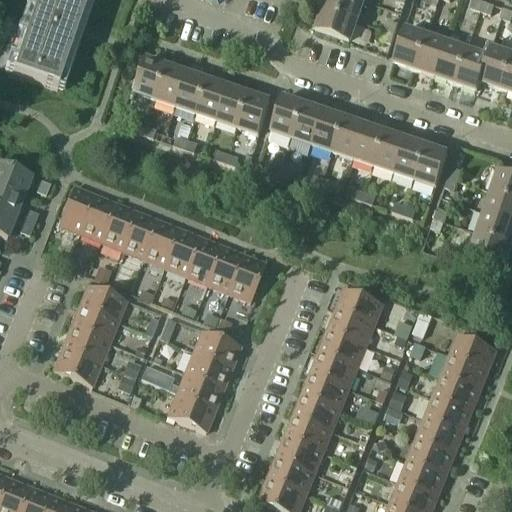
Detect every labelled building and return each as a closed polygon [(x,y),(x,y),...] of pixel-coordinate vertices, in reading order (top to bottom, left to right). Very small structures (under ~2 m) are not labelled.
[(38,0),(12,77),(56,92),(88,0),(38,0)] [(357,25),(364,5),(348,0),(327,0),(322,14),(357,25)] [(480,15),(483,6),(473,2),(470,11),(480,15)] [(491,19),(494,9),(483,6),(480,15),(491,19)] [(510,26),(511,20),(511,15),(503,12),(500,22),(510,26)] [(349,47),(357,25),(322,14),(315,35),(349,47)] [(394,39),(398,28),(388,25),(385,35),(394,39)] [(415,73),(426,39),(405,32),(393,66),(415,73)] [(391,48),(394,39),(385,35),(382,45),(391,48)] [(435,80),(447,46),(426,39),(415,73),(435,80)] [(456,88),(468,53),(447,46),(435,80),(456,88)] [(500,92),(511,59),(491,51),(488,60),(480,85),(500,92)] [(480,85),(488,60),(468,53),(456,88),(476,95),(480,85)] [(511,96),(511,58),(511,59),(500,92),(511,96)] [(155,105),(166,71),(145,63),(133,97),(155,105)] [(175,111),(187,78),(166,71),(155,105),(175,111)] [(195,118),(207,85),(187,78),(175,111),(195,118)] [(216,126),(227,92),(207,85),(195,118),(216,126)] [(236,132),(248,99),(227,92),(216,126),(236,132)] [(257,140),(269,106),(248,99),(236,132),(257,140)] [(291,142),(302,108),(281,101),(269,135),(291,142)] [(311,149),(323,115),(302,108),(291,142),(311,149)] [(332,156),(343,122),(323,115),(311,149),(332,156)] [(353,163),(365,129),(343,122),(332,156),(353,163)] [(142,140),(146,130),(135,126),(131,137),(142,140)] [(373,170),(385,136),(365,129),(353,163),(373,170)] [(153,144),(156,134),(146,130),(142,140),(153,144)] [(394,177),(405,143),(385,136),(373,170),(394,177)] [(183,154),(186,144),(176,141),(173,151),(183,154)] [(414,184),(425,150),(405,143),(394,177),(414,184)] [(193,158),(197,148),(186,144),(183,154),(193,158)] [(435,191),(447,157),(425,150),(414,184),(435,191)] [(224,168),(228,158),(217,155),(214,165),(224,168)] [(234,172),(238,162),(228,158),(224,168),(234,172)] [(279,179),(282,169),(271,165),(268,175),(279,179)] [(0,192),(24,203),(33,182),(0,168),(0,192)] [(289,182),(292,172),(282,169),(279,179),(289,182)] [(457,185),(460,174),(451,171),(448,182),(457,185)] [(511,203),(511,179),(498,174),(490,196),(511,203)] [(319,192),(323,182),(312,179),(309,189),(319,192)] [(330,196),(333,186),(323,182),(319,192),(330,196)] [(453,195),(457,185),(448,182),(444,192),(453,195)] [(46,201),(50,189),(41,186),(37,197),(46,201)] [(80,238),(95,200),(73,191),(58,230),(80,238)] [(0,217),(16,223),(24,203),(0,192),(0,217)] [(360,206),(364,196),(353,193),(349,203),(360,206)] [(371,210),(374,200),(364,196),(360,206),(371,210)] [(511,226),(511,203),(490,196),(483,217),(511,226)] [(100,247),(116,208),(95,200),(80,238),(100,247)] [(401,220),(405,211),(394,207),(391,217),(401,220)] [(122,255),(138,217),(116,208),(100,247),(122,255)] [(411,224),(415,214),(405,211),(401,220),(411,224)] [(443,226),(447,215),(437,212),(434,222),(443,226)] [(34,231),(38,219),(29,216),(25,227),(34,231)] [(0,241),(7,245),(16,223),(0,217),(0,241)] [(143,264),(158,225),(138,217),(122,255),(143,264)] [(511,249),(511,245),(511,226),(483,217),(476,237),(511,249)] [(439,236),(443,226),(434,222),(430,233),(439,236)] [(164,272),(180,234),(158,225),(143,264),(164,272)] [(30,241),(34,231),(25,227),(20,238),(30,241)] [(186,281),(201,243),(180,234),(164,272),(186,281)] [(504,270),(511,249),(476,237),(469,258),(504,270)] [(207,289),(222,251),(201,243),(186,281),(207,289)] [(228,298),(243,259),(222,251),(207,289),(228,298)] [(58,256),(54,266),(66,271),(70,261),(58,256)] [(250,307),(265,268),(243,259),(228,298),(250,307)] [(76,264),(72,275),(84,280),(88,269),(76,264)] [(98,273),(94,283),(106,288),(110,278),(98,273)] [(118,327),(126,305),(88,290),(79,311),(118,327)] [(375,331),(384,309),(345,293),(336,315),(375,331)] [(163,302),(160,309),(171,313),(174,306),(163,302)] [(109,348),(118,327),(79,311),(70,333),(109,348)] [(366,352),(375,331),(336,315),(327,336),(366,352)] [(206,318),(202,327),(214,332),(219,323),(206,318)] [(151,340),(158,324),(150,321),(143,337),(151,340)] [(219,323),(216,333),(228,337),(232,328),(219,323)] [(101,369),(109,348),(70,333),(62,354),(101,369)] [(231,372),(239,351),(239,350),(201,335),(192,356),(231,372)] [(358,373),(366,352),(327,336),(318,357),(358,373)] [(487,377),(496,355),(457,339),(448,361),(487,377)] [(137,351),(134,358),(142,361),(145,354),(137,351)] [(92,391),(101,369),(62,354),(53,376),(92,391)] [(222,393),(231,372),(192,356),(184,377),(222,393)] [(349,395),(358,373),(318,357),(310,379),(349,395)] [(479,398),(487,377),(448,361),(440,382),(479,398)] [(128,365),(122,379),(135,384),(140,370),(128,365)] [(384,370),(379,382),(390,386),(395,374),(384,370)] [(403,375),(396,390),(406,394),(412,378),(403,375)] [(214,414),(222,393),(184,377),(175,399),(214,414)] [(122,379),(117,393),(129,398),(135,384),(122,379)] [(341,416),(349,395),(310,379),(301,400),(341,416)] [(470,419),(479,398),(440,382),(431,403),(470,419)] [(380,393),(375,407),(382,409),(387,396),(380,393)] [(394,396),(388,412),(400,416),(406,401),(394,396)] [(205,436),(214,414),(175,399),(167,421),(205,436)] [(332,437),(341,416),(301,400),(293,421),(332,437)] [(461,440),(470,419),(431,403),(423,425),(461,440)] [(388,412),(383,424),(397,430),(402,417),(400,416),(388,412)] [(368,414),(364,426),(374,430),(379,419),(368,414)] [(323,458),(332,437),(293,421),(284,442),(323,458)] [(453,461),(461,440),(423,425),(414,446),(453,461)] [(315,479),(323,458),(284,442),(275,464),(315,479)] [(444,482),(453,461),(414,446),(406,467),(444,482)] [(384,447),(376,449),(378,458),(387,455),(384,447)] [(369,462),(364,473),(372,476),(377,465),(369,462)] [(306,501),(315,479),(275,464),(267,485),(306,501)] [(436,503),(444,482),(406,467),(397,488),(436,503)] [(0,505),(9,483),(0,479),(0,505)] [(348,493),(353,482),(346,479),(341,490),(348,493)] [(22,511),(30,491),(9,483),(0,505),(0,511),(22,511)] [(271,511),(301,511),(306,501),(267,485),(258,506),(271,511)] [(397,511),(432,511),(436,503),(397,488),(389,508),(397,511)] [(47,511),(52,500),(30,491),(22,511),(47,511)] [(71,511),(73,509),(52,500),(47,511),(71,511)] [(328,500),(325,508),(333,511),(338,511),(341,506),(328,500)]
